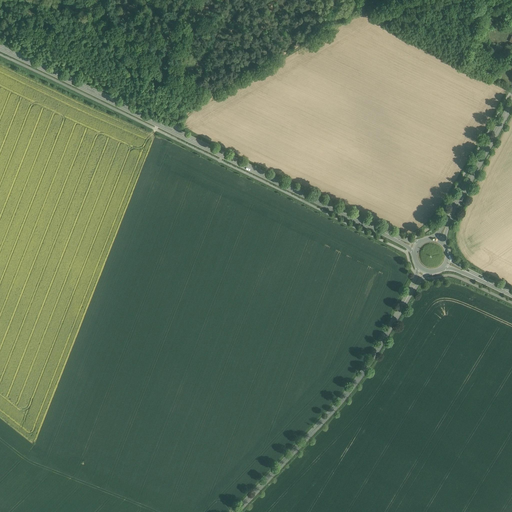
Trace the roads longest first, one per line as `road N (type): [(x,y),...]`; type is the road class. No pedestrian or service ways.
road 1 (secondary): [(416,248),(0,47)]
road 2 (tertiary): [(234,511),(360,375),(422,269)]
road 3 (tertiary): [(511,103),(438,239)]
